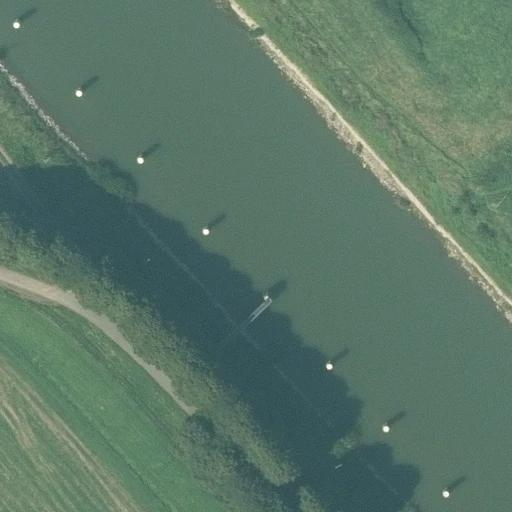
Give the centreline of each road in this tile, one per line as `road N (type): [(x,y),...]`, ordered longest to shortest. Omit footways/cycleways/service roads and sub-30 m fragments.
road 1 (unclassified): [(285,511),(118,335),(72,303)]
road 2 (track): [(72,303),(77,287),(50,224),(2,161)]
